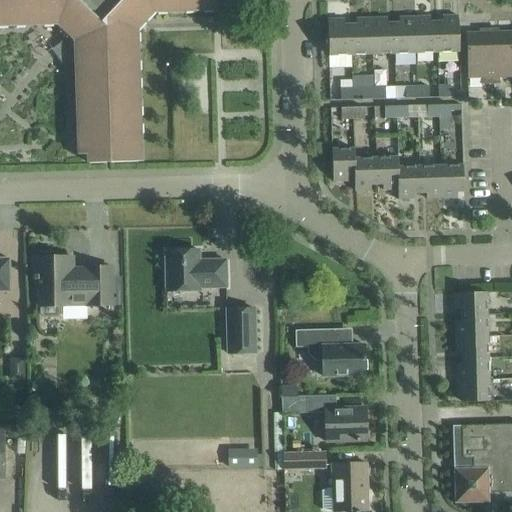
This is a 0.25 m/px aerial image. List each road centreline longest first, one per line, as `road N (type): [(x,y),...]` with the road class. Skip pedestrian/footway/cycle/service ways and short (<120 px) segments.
road 1 (residential): [(295,184),(0,192)]
road 2 (residential): [(295,184),(290,0)]
road 3 (residential): [(409,415),(404,256)]
road 4 (residential): [(404,256),(362,248),(317,221),(295,184)]
